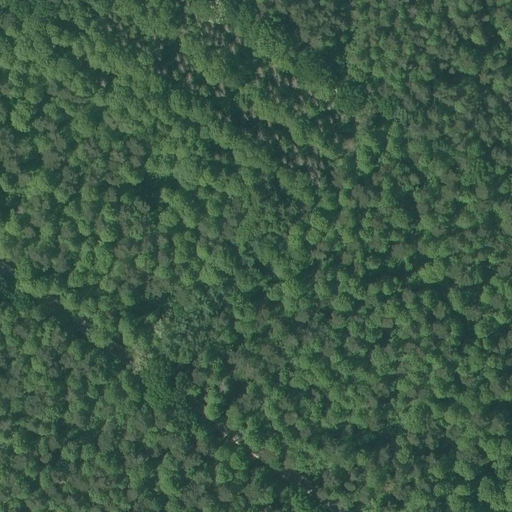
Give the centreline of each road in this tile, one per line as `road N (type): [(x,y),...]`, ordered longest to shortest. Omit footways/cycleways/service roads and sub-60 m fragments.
road 1 (tertiary): [(341,511),(0,267)]
road 2 (track): [(244,0),(511,189)]
